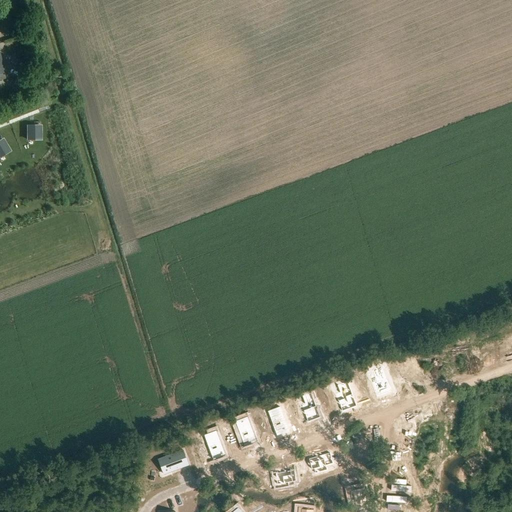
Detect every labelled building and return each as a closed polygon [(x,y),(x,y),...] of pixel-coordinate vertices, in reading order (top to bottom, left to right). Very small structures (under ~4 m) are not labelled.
[(13,85),(23,90),(26,85),(16,79),(13,85)] [(41,127),(28,127),(28,141),(41,141),(41,127)] [(3,141),(0,142),(0,158),(10,152),(3,141)] [(69,236),(74,224),(61,219),(57,231),(69,236)] [(25,237),(26,250),(40,250),(40,236),(25,237)] [(503,327),(499,329),(506,346),(511,343),(511,325),(509,317),(500,320),(503,327)] [(472,341),(468,342),(475,360),(487,355),(478,331),(469,334),(472,341)] [(440,355),(437,356),(444,374),(456,369),(447,344),(438,348),(440,355)] [(409,367),(405,368),(412,386),(424,381),(415,356),(406,360),(409,367)] [(382,366),(368,372),(377,396),(391,391),(382,366)] [(347,382),(333,387),(342,412),(357,406),(347,382)] [(500,390),(496,392),(501,403),(505,402),(508,409),(511,407),(511,388),(510,384),(500,388),(500,390)] [(305,404),(301,405),(308,422),(320,418),(311,393),(302,396),(305,404)] [(480,394),(468,398),(474,416),(478,415),(480,422),(489,419),(480,394)] [(445,406),(435,414),(446,429),(449,426),(454,432),(461,426),(445,406)] [(274,417),(270,419),(277,436),(289,432),(280,407),(271,410),(274,417)] [(241,427),(238,429),(244,446),(257,442),(247,417),(239,420),(241,427)] [(422,428),(407,439),(424,461),(433,454),(429,448),(435,443),(422,428)] [(210,441),(207,443),(213,460),(226,456),(216,431),(207,434),(210,441)] [(500,458),(496,465),(505,469),(511,454),(511,442),(504,439),(496,456),(500,458)] [(183,451),(158,460),(164,474),(189,465),(183,451)] [(330,453),(309,460),(312,470),(314,469),(316,474),(328,471),(326,466),(333,464),(330,453)] [(294,471),(275,474),(278,485),(288,483),(288,486),(294,485),(294,482),(296,482),(294,471)] [(402,473),(400,493),(420,495),(421,488),(428,489),(430,476),(402,473)] [(355,501),(352,502),(353,508),(356,507),(357,510),(368,508),(364,489),(353,491),(355,501)] [(480,491),(472,504),(485,511),(497,511),(502,504),(480,491)]
